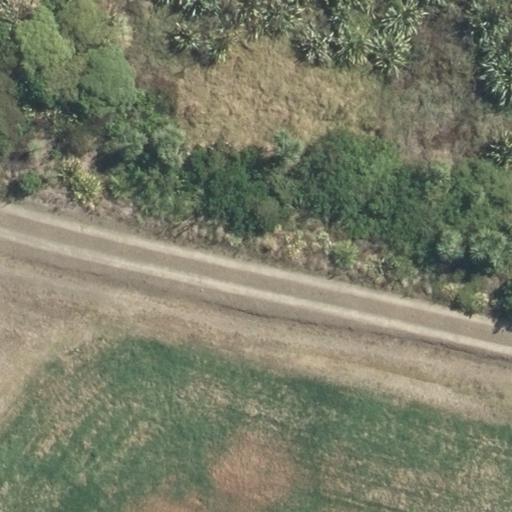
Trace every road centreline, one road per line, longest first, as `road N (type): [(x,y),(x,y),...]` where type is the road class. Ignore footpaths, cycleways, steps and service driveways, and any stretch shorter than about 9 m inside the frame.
road 1 (track): [(0,227),(50,251),(511,324)]
road 2 (track): [(50,251),(97,0)]
